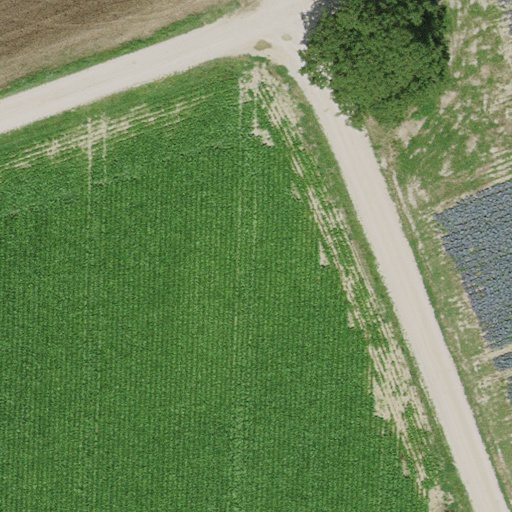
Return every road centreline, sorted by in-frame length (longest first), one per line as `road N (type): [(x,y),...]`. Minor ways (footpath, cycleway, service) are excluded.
road 1 (track): [(281,0),(488,511)]
road 2 (track): [(327,0),(0,115)]
